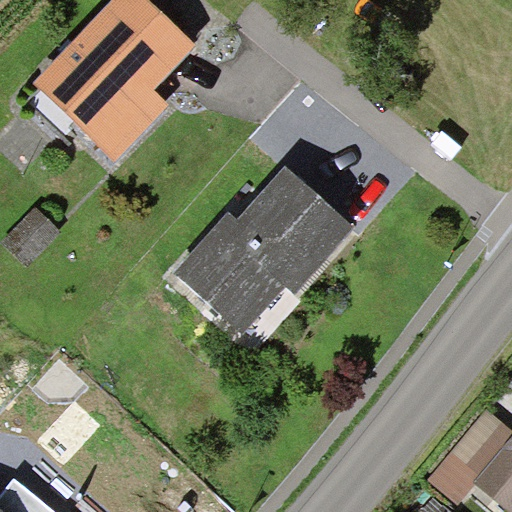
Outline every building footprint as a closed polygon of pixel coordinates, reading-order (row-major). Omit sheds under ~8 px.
[(145,0),(116,0),(34,87),(117,165),(171,108),(155,92),(197,48),(145,0)] [(177,278),(242,336),(286,287),(299,299),(358,233),(286,170),(236,226),(229,219),(177,278)] [(36,211),(3,244),(27,268),(60,235),(36,211)] [(478,488),(511,447),(511,431),(485,409),(426,481),(460,510),(478,488)] [(511,511),(511,447),(478,488),(509,511),(511,511)] [(0,511),(53,511),(15,479),(0,497),(0,511)]
